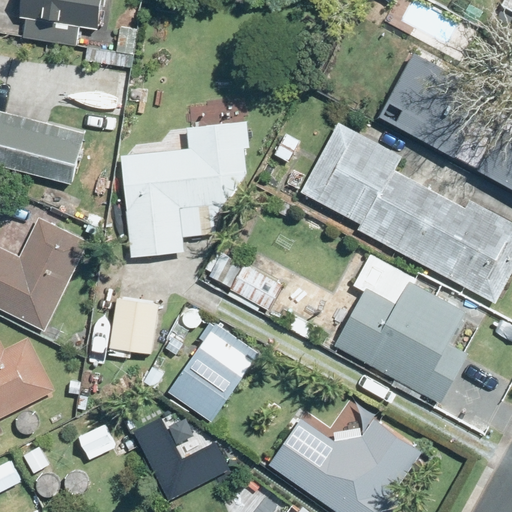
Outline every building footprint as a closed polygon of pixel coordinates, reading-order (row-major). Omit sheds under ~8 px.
[(29,15),(26,34),(78,42),(81,23),(101,26),(104,0),(25,0),(24,15),(29,15)] [(487,12),(472,4),(465,17),(480,25),(487,12)] [(88,45),(87,59),(106,61),(108,48),(88,45)] [(0,107),(0,162),(73,181),(87,129),(0,107)] [(435,143),(471,162),(485,136),(449,117),(435,143)] [(363,220),(360,226),(404,250),(437,187),(398,166),(405,152),(340,118),(303,188),(363,220)] [(173,129),(174,144),(124,149),(135,252),(178,248),(177,235),(218,230),(216,212),(249,170),(246,143),(252,143),(250,121),(173,129)] [(288,131),(277,151),(291,159),(302,139),(288,131)] [(429,263),(499,300),(511,275),(511,216),(473,196),(469,204),(437,187),(404,250),(418,257),(415,262),(426,267),(429,263)] [(0,243),(0,305),(47,328),(91,238),(42,214),(22,254),(0,243)] [(467,309),(416,280),(419,275),(374,249),(355,282),(366,288),(337,343),(442,401),(470,351),(450,340),(467,309)] [(232,286),(271,307),(285,282),(246,260),(245,262),(222,250),(215,263),(238,276),(232,286)] [(119,294),(111,345),(152,351),(160,300),(119,294)] [(285,323),(315,339),(321,328),(291,312),(285,323)] [(217,320),(170,390),(214,420),(262,349),(217,320)] [(0,415),(56,386),(29,333),(6,345),(1,334),(0,334),(0,415)] [(173,333),(166,343),(176,350),(183,340),(173,333)] [(71,378),(71,391),(82,392),(83,379),(71,378)] [(91,407),(78,415),(82,423),(96,415),(91,407)] [(273,460),(345,511),(395,511),(405,498),(395,491),(424,450),(378,417),(365,434),(337,439),(306,415),(273,460)] [(251,420),(242,434),(252,441),(261,428),(251,420)] [(111,443),(118,456),(130,450),(124,436),(111,443)] [(25,454),(31,463),(42,456),(37,447),(25,454)] [(138,447),(130,451),(134,457),(142,452),(138,447)] [(178,474),(166,448),(150,456),(162,481),(178,474)] [(13,459),(0,464),(0,492),(24,481),(13,459)] [(295,511),(324,511),(307,498),(295,511)] [(102,511),(115,511),(119,507),(114,500),(105,499),(100,507),(102,511)]
